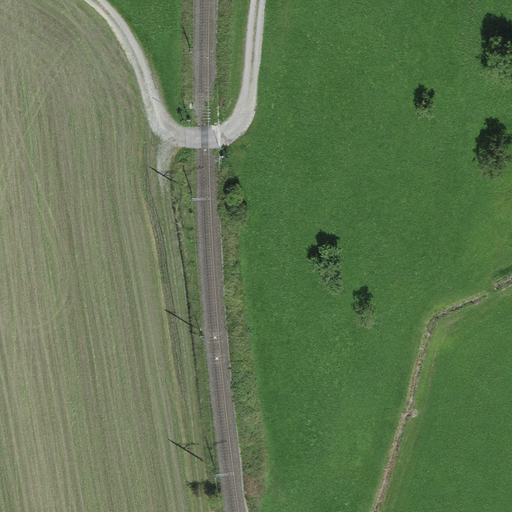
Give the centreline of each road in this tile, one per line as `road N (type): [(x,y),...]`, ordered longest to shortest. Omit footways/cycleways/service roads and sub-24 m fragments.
road 1 (track): [(211,511),(166,176),(182,133)]
road 2 (track): [(92,0),(128,33),(163,118),(182,133),(205,134),(238,124),(248,102),(262,0)]
